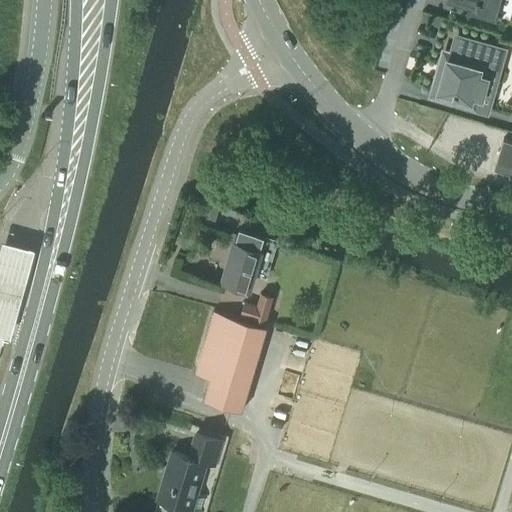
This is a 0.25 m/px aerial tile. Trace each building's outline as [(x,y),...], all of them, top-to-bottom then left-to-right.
[(452,0),(452,1),(474,7),(473,11),(474,11),(490,15),(493,16),(497,0),(452,0)] [(504,50),(458,35),(452,52),(445,50),(440,64),(439,64),(436,75),(432,90),(474,103),(478,91),(484,93),(489,77),(483,75),(486,66),(498,70),(504,50)] [(495,166),(511,171),(511,139),(503,137),(495,166)] [(207,202),(201,223),(202,223),(213,226),(219,205),(207,202)] [(234,240),(224,278),(250,286),(254,271),(266,275),(277,237),(263,233),(264,232),(239,225),(234,240)] [(0,236),(0,333),(7,336),(11,320),(32,245),(23,243),(0,236)] [(256,303),(244,300),(240,313),(253,316),(252,320),(266,324),(274,295),(259,291),(256,303)] [(213,311),(195,371),(211,375),(204,396),(241,408),(266,327),(213,311)] [(359,362),(356,374),(368,378),(372,365),(359,362)] [(214,462),(221,439),(196,432),(189,454),(173,449),(158,499),(199,511),(204,493),(195,490),(204,460),(214,462)]
